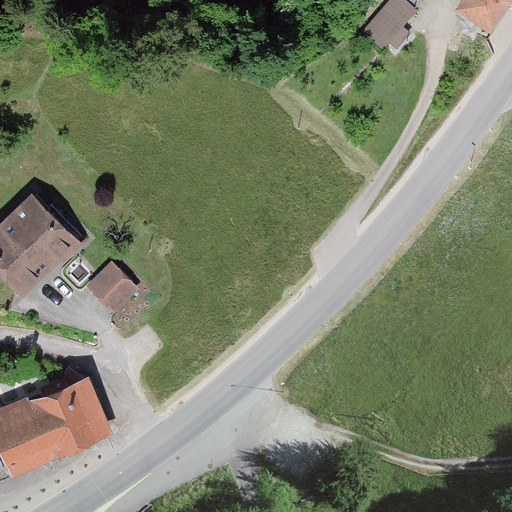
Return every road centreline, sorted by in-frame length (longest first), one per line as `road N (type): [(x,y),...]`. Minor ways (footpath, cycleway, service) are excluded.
road 1 (tertiary): [(511,67),(421,189),(282,346),(158,446),(57,511)]
road 2 (track): [(250,372),(284,411),(413,460),(511,460)]
